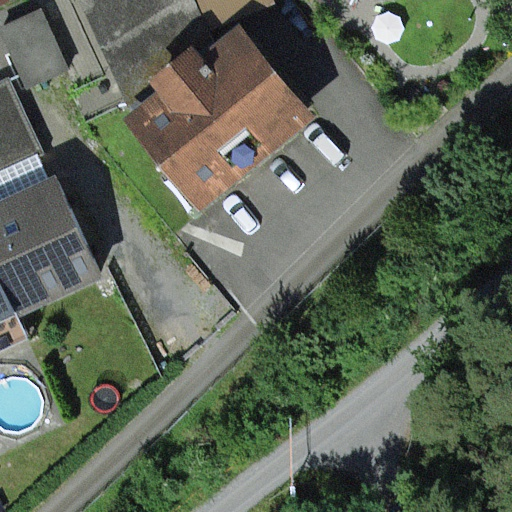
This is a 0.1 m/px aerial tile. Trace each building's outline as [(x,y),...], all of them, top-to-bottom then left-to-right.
[(82,0),(133,108),(198,55),(212,43),(205,28),(192,0),(82,0)] [(273,0),(192,0),(205,28),(273,0)] [(42,11),(2,28),(28,87),(68,70),(42,11)] [(198,55),(133,108),(205,198),(305,115),(241,38),(207,66),(198,55)] [(11,78),(0,82),(0,176),(47,155),(11,78)] [(60,183),(0,210),(0,352),(32,338),(20,311),(101,274),(60,183)]
